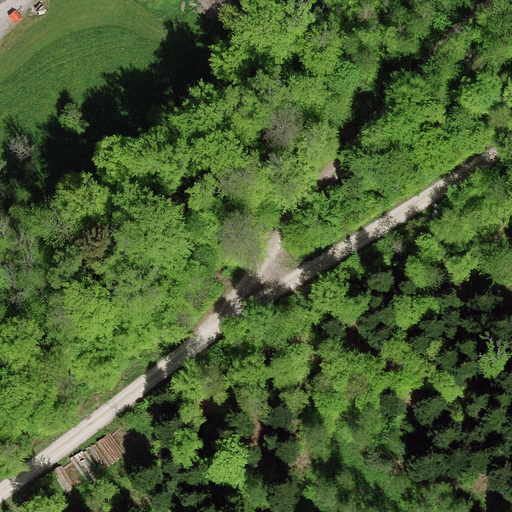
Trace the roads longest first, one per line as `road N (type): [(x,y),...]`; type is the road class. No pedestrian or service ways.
road 1 (track): [(511,5),(376,127),(258,292),(179,373),(0,495)]
road 2 (track): [(511,154),(360,253),(258,292)]
